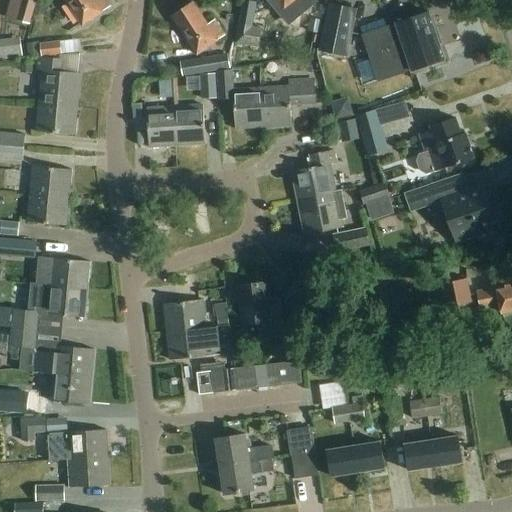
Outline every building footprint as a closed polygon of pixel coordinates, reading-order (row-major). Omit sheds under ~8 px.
[(21,0),(16,20),(30,24),(36,0),(21,0)] [(65,0),(82,26),(110,8),(104,0),(65,0)] [(242,0),(235,44),(259,49),(263,29),(253,27),(257,3),(242,0)] [(297,0),(276,0),(285,11),(297,0)] [(338,0),(329,0),(324,28),(319,51),(348,57),(352,34),(359,4),(338,0)] [(192,3),(172,17),(197,55),(218,41),(225,37),(215,21),(207,26),(192,3)] [(445,60),(429,12),(396,23),(397,24),(363,36),(378,82),(412,71),(445,60)] [(26,43),(28,56),(41,55),(39,42),(26,43)] [(60,42),(40,43),(42,57),(61,55),(60,42)] [(220,55),(180,61),(182,76),(231,69),(228,54),(220,55)] [(80,74),(64,73),(65,59),(37,56),(35,70),(41,71),(38,104),(75,108),(77,89),(79,89),(80,74)] [(21,63),(21,73),(32,74),(33,64),(21,63)] [(232,71),(218,72),(219,100),(234,99),(234,98),(234,90),(233,71),(232,71)] [(215,74),(201,75),(202,100),(217,99),(215,74)] [(289,87),(262,89),(264,128),(292,127),(291,105),(314,104),(313,81),(289,81),(289,87)] [(262,89),(234,90),(234,99),(236,129),(264,128),(262,89)] [(75,135),(76,120),(74,120),(75,108),(38,104),(35,132),(75,135)] [(175,107),(177,147),(206,145),(203,106),(175,107)] [(177,147),(175,107),(147,109),(149,149),(177,147)] [(356,116),(367,156),(388,151),(377,110),(356,116)] [(145,118),(132,118),(134,142),(146,141),(145,118)] [(432,132),(419,136),(424,152),(419,154),(416,160),(421,173),(426,175),(474,159),(465,133),(461,135),(456,118),(430,127),(432,132)] [(355,119),(342,122),(347,142),(360,139),(355,119)] [(0,145),(24,148),(25,134),(0,131),(0,145)] [(24,148),(0,145),(0,158),(22,161),(24,148)] [(309,169),(292,172),(297,200),(336,192),(330,165),(336,164),(334,152),(333,150),(309,155),(309,157),(312,168),(309,169)] [(511,160),(484,170),(490,186),(511,178),(511,160)] [(32,167),(29,195),(69,200),(72,171),(32,167)] [(6,189),(26,190),(26,172),(6,171),(6,189)] [(386,183),(360,191),(364,204),(390,196),(386,183)] [(483,187),(468,192),(441,203),(456,244),(479,236),(480,240),(496,235),(495,230),(498,229),(483,187)] [(411,214),(432,206),(425,188),(404,195),(411,214)] [(336,192),(297,200),(303,227),(304,236),(343,228),(341,220),(348,219),(342,190),(336,192)] [(69,200),(29,195),(27,223),(67,227),(69,200)] [(0,221),(0,234),(19,236),(20,223),(0,221)] [(337,238),(340,253),(369,247),(366,232),(337,238)] [(0,238),(0,255),(36,259),(38,242),(0,238)] [(392,255),(380,256),(382,266),(394,264),(392,255)] [(4,259),(3,271),(36,272),(36,260),(4,259)] [(36,284),(36,287),(48,288),(87,292),(90,264),(51,260),(38,259),(36,284)] [(311,259),(293,261),(295,277),(323,274),(322,262),(311,263),(311,259)] [(440,284),(446,317),(474,312),(467,279),(440,284)] [(193,298),(207,296),(206,283),(191,284),(193,298)] [(269,298),(267,283),(238,286),(243,325),(258,323),(259,339),(286,336),(284,319),(282,297),(269,298)] [(511,283),(497,287),(497,288),(478,292),(482,310),(501,306),(503,314),(511,312),(511,283)] [(30,286),(28,311),(40,312),(39,316),(45,316),(84,320),(87,292),(48,288),(36,287),(30,286)] [(300,315),(324,313),(323,299),(299,301),(300,315)] [(164,304),(167,332),(206,327),(203,300),(164,304)] [(14,309),(10,346),(22,347),(36,348),(39,316),(40,312),(28,311),(14,309)] [(217,316),(218,325),(229,324),(228,315),(217,316)] [(206,327),(167,332),(170,359),(209,355),(208,340),(218,339),(217,334),(230,333),(230,325),(206,327)] [(22,347),(19,371),(34,373),(51,375),(90,379),(93,352),(54,348),(53,354),(36,352),(36,348),(22,347)] [(468,359),(470,371),(491,368),(489,355),(468,359)] [(300,362),(288,363),(291,385),(303,383),(300,362)] [(288,363),(277,364),(280,386),(291,385),(288,363)] [(277,364),(267,365),(269,387),(280,386),(277,364)] [(259,388),(269,387),(267,365),(256,367),(259,388)] [(247,390),(259,388),(256,367),(244,368),(247,390)] [(244,368),(234,369),(237,391),(247,390),(244,368)] [(226,392),(237,391),(234,369),(223,370),(226,392)] [(223,370),(211,371),(214,393),(226,392),(223,370)] [(214,393),(211,371),(197,373),(199,395),(214,393)] [(51,375),(48,402),(87,406),(90,379),(51,375)] [(11,390),(9,412),(39,415),(41,394),(11,390)] [(439,396),(410,401),(413,419),(442,414),(439,396)] [(385,399),(390,428),(405,426),(400,397),(385,399)] [(362,403),(332,408),(335,425),(365,420),(362,403)] [(45,418),(21,420),(22,441),(35,441),(35,432),(46,432),(45,418)] [(288,432),(292,456),(316,452),(313,428),(288,432)] [(105,430),(66,432),(50,433),(48,436),(49,462),(68,460),(107,458),(105,430)] [(431,440),(435,466),(462,463),(458,436),(431,440)] [(215,442),(220,468),(273,460),(271,447),(248,450),(246,437),(215,442)] [(435,466),(431,440),(405,444),(409,470),(435,466)] [(380,442),(354,446),(358,473),(384,469),(380,442)] [(358,473),(354,446),(328,450),(332,477),(358,473)] [(296,480),(320,476),(316,452),(292,456),(296,480)] [(107,458),(68,460),(69,488),(108,485),(107,458)] [(273,460),(220,468),(224,496),(255,491),(252,474),(274,470),(273,460)] [(64,485),(36,485),(36,501),(65,500),(64,485)] [(42,511),(42,502),(14,504),(14,511),(42,511)]
